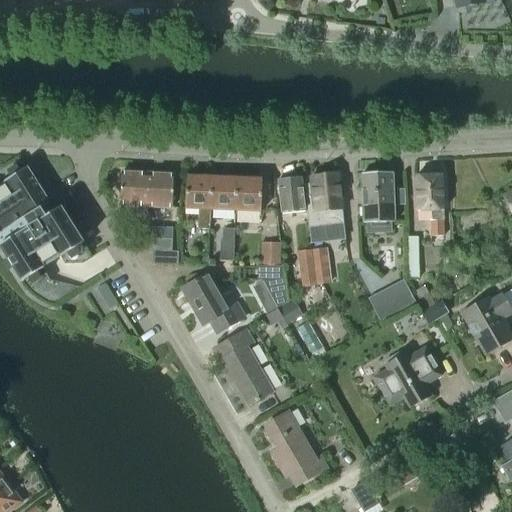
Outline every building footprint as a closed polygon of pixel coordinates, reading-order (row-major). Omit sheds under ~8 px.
[(455,0),(457,8),(479,4),(483,3),(482,1),(490,0),(455,0)] [(48,203),(26,167),(4,181),(5,182),(0,185),(0,248),(21,282),(43,268),(42,267),(60,256),(60,257),(82,243),(60,207),(50,213),(45,205),(48,203)] [(144,206),(146,172),(121,171),(119,205),(144,206)] [(146,172),(144,206),(171,208),(173,174),(146,172)] [(363,225),(393,224),(391,174),(361,175),(363,225)] [(342,225),(340,211),(341,211),(338,175),(310,178),(311,190),(304,191),(307,228),(342,225)] [(208,229),(209,222),(209,210),(208,210),(210,177),(186,176),(184,209),(198,209),(197,229),(208,229)] [(444,236),(441,176),(415,177),(417,213),(432,213),(433,222),(430,222),(431,237),(444,236)] [(233,211),(235,178),(210,177),(208,210),(209,210),(233,211)] [(235,178),(233,211),(259,213),(261,180),(235,178)] [(304,212),(301,179),(277,181),(280,215),(304,212)] [(511,214),(511,192),(503,197),(511,214)] [(152,251),(170,252),(171,239),(146,238),(145,251),(152,251)] [(419,280),(418,239),(405,239),(407,280),(419,280)] [(219,240),(219,261),(232,261),(233,241),(219,240)] [(261,267),(279,267),(279,245),(261,245),(261,267)] [(311,251),(315,287),(328,285),(323,250),(311,251)] [(176,252),(170,252),(152,251),(151,263),(176,264),(176,252)] [(315,287),(311,251),(298,253),(302,288),(315,287)] [(279,267),(261,267),(257,267),(257,280),(262,281),(276,309),(287,303),(282,266),(279,267)] [(215,334),(243,318),(235,305),(227,309),(208,274),(181,289),(202,326),(208,322),(215,334)] [(405,309),(393,286),(379,293),(391,316),(405,309)] [(495,350),(511,340),(511,339),(501,320),(511,314),(500,296),(490,302),(488,299),(461,315),(482,352),(493,346),(495,350)] [(432,308),(438,319),(448,313),(441,303),(432,308)] [(438,319),(432,308),(421,315),(427,325),(438,319)] [(257,401),(270,394),(244,347),(252,343),(245,331),(212,350),(219,361),(217,362),(230,384),(233,382),(247,407),(254,403),(254,404),(257,402),(257,401)] [(424,387),(441,377),(425,349),(408,359),(406,355),(404,356),(402,352),(383,362),(386,367),(385,368),(387,371),(373,379),(389,407),(403,399),(409,409),(430,397),(424,387)] [(511,389),(491,401),(492,403),(504,423),(511,418),(511,441),(500,449),(498,447),(497,448),(506,463),(500,466),(509,483),(511,480),(511,389)] [(314,462),(287,414),(264,427),(276,449),(269,453),(285,480),(288,478),(295,489),(325,472),(318,460),(314,462)] [(8,486),(0,491),(0,511),(7,511),(8,511),(21,501),(15,492),(13,493),(8,486)]
